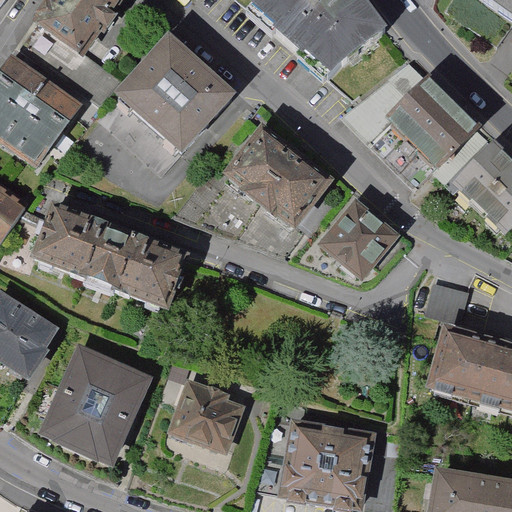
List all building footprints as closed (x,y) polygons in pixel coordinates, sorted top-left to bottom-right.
[(0,0),(0,14),(9,0),(0,0)] [(50,0),(37,21),(87,59),(126,0),(50,0)] [(263,0),(251,16),(329,87),(348,68),(389,36),(364,0),(263,0)] [(511,0),(480,0),(511,21),(511,0)] [(176,40),(118,105),(181,161),(239,96),(176,40)] [(0,76),(0,141),(41,170),(87,107),(16,55),(0,76)] [(404,59),(364,99),(438,173),(479,134),(404,59)] [(271,129),(231,180),(303,235),(342,185),(271,129)] [(511,162),(494,144),(454,182),(504,233),(511,225),(511,162)] [(0,185),(0,252),(32,208),(0,185)] [(363,201),(325,248),(370,285),(409,238),(363,201)] [(126,233),(55,207),(34,262),(106,288),(126,233)] [(195,258),(126,233),(106,288),(175,314),(195,258)] [(429,285),(423,313),(460,320),(466,292),(429,285)] [(0,364),(33,387),(54,355),(50,353),(63,333),(3,294),(0,298),(0,364)] [(511,353),(450,337),(435,395),(511,414),(511,353)] [(82,348),(41,441),(118,474),(159,381),(82,348)] [(184,385),(188,370),(172,365),(167,380),(184,385)] [(184,385),(166,434),(227,457),(247,407),(229,400),(231,395),(187,378),(184,385)] [(299,425),(287,506),(327,511),(373,511),(384,437),(299,425)] [(511,511),(511,479),(439,469),(432,511),(511,511)]
